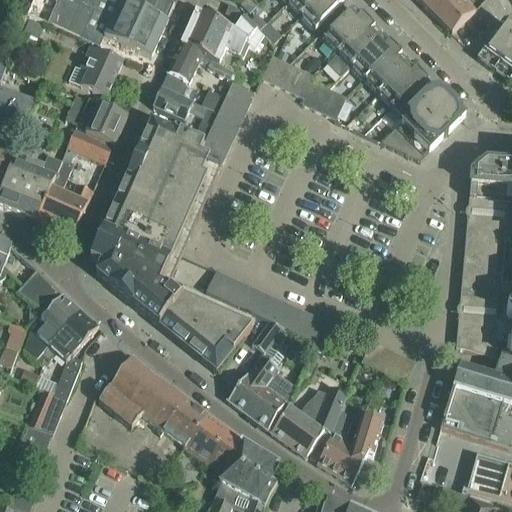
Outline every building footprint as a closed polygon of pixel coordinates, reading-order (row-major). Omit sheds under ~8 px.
[(151,61),(167,25),(139,10),(114,0),(35,0),(27,17),(100,51),(104,40),(151,61)] [(177,0),(114,0),(139,10),(167,25),(177,0)] [(300,21),(320,0),(293,0),(286,7),(300,21)] [(320,0),(300,21),(314,35),(345,5),(340,0),(320,0)] [(435,20),(455,0),(426,0),(421,6),(435,20)] [(475,14),(460,0),(455,0),(435,20),(452,37),(475,14)] [(229,7),(224,17),(235,23),(240,16),(234,10),(229,7)] [(337,58),(371,24),(371,21),(361,21),(353,13),(322,43),(337,58)] [(249,44),(257,32),(250,26),(247,22),(243,19),(239,25),(237,28),(234,33),(196,15),(189,30),(181,49),(203,59),(207,62),(211,64),(219,67),(222,61),(225,53),(241,61),(241,62),(242,63),(249,48),(246,47),(247,43),(249,44)] [(23,34),(40,41),(45,30),(29,22),(23,34)] [(350,71),(381,41),(374,34),(374,24),(371,24),(337,58),(350,71)] [(266,28),(259,34),(265,40),(266,41),(275,33),(268,25),(266,28)] [(511,31),(504,25),(476,62),(511,88),(511,31)] [(364,85),(398,51),(398,48),(388,48),(381,41),(350,71),(364,85)] [(194,76),(203,59),(181,49),(167,78),(161,92),(183,102),(194,76)] [(107,102),(123,65),(90,51),(80,73),(76,71),(69,85),(81,90),(88,93),(107,102)] [(377,99),(408,68),(401,61),(401,51),(398,51),(364,85),(377,99)] [(280,54),(277,62),(278,63),(283,65),(285,66),(288,58),(280,54)] [(283,65),(278,63),(277,62),(272,60),(262,82),(273,87),(283,65)] [(211,64),(208,71),(231,82),(234,75),(234,74),(219,67),(211,64)] [(284,93),(294,70),(286,66),(283,65),(273,87),(284,93)] [(391,112),(425,79),(425,76),(415,75),(408,68),(377,99),(391,112)] [(294,98),(305,75),(294,70),(284,93),(294,98)] [(305,102),(313,86),(316,80),(305,75),(294,98),(305,102)] [(403,125),(434,95),(428,88),(428,79),(425,79),(391,112),(403,125)] [(314,113),(324,91),(313,86),(305,102),(302,108),(314,113)] [(247,113),(254,98),(232,87),(225,102),(225,103),(247,113)] [(0,196),(15,162),(37,106),(0,91),(0,196)] [(324,118),(335,96),(324,91),(314,113),(324,118)] [(215,116),(183,102),(161,92),(152,112),(184,126),(189,115),(203,122),(201,126),(209,130),(215,116)] [(437,92),(434,95),(403,125),(381,147),(420,166),(466,121),(437,92)] [(219,116),(220,114),(225,103),(225,102),(209,94),(202,108),(219,116)] [(346,101),(335,96),(324,118),(336,123),(346,101)] [(65,125),(77,130),(87,105),(75,100),(65,125)] [(242,124),(247,113),(225,103),(220,114),(242,124)] [(127,121),(125,120),(88,104),(83,117),(92,121),(85,138),(113,150),(114,151),(127,121)] [(237,135),(242,124),(220,114),(219,116),(215,125),(237,135)] [(181,259),(222,168),(199,158),(204,147),(151,124),(90,263),(100,268),(95,279),(216,377),(251,332),(170,296),(169,296),(166,295),(168,288),(170,289),(170,288),(169,287),(181,259)] [(232,146),(237,135),(215,125),(210,136),(232,146)] [(113,150),(85,138),(75,134),(67,153),(86,161),(105,169),(113,150)] [(227,157),(232,146),(210,136),(205,146),(227,157)] [(222,168),(227,157),(205,146),(204,147),(199,158),(222,168)] [(36,224),(50,192),(56,179),(62,165),(47,160),(42,173),(28,167),(15,162),(0,196),(0,210),(25,220),(35,224),(36,224)] [(69,169),(62,165),(56,179),(50,192),(36,224),(73,240),(93,196),(77,189),(71,201),(62,196),(73,170),(69,169)] [(464,354),(500,364),(511,368),(511,169),(492,167),(470,186),(456,353),(464,354)] [(0,246),(0,268),(3,270),(10,252),(0,246)] [(46,312),(60,297),(35,275),(22,289),(15,297),(30,307),(30,329),(42,316),(46,312)] [(217,302),(227,280),(216,275),(206,297),(217,302)] [(228,307),(238,285),(227,280),(217,302),(228,307)] [(238,312),(249,290),(238,285),(228,307),(238,312)] [(249,317),(260,295),(249,290),(238,312),(249,317)] [(260,322),(271,300),(260,295),(249,317),(260,322)] [(47,350),(80,315),(62,299),(49,314),(40,323),(46,328),(37,339),(31,334),(24,353),(41,370),(44,359),(42,356),(47,350)] [(271,327),(281,305),(271,300),(260,322),(269,326),(271,327)] [(282,332),(292,310),(281,305),(271,327),(282,332)] [(293,337),(303,315),(292,310),(282,332),(293,337)] [(74,359),(98,332),(80,315),(47,350),(42,356),(44,359),(49,363),(54,357),(66,367),(53,398),(67,404),(81,370),(81,365),(74,359)] [(304,342),(314,320),(303,315),(293,337),(304,342)] [(315,347),(325,325),(314,320),(304,342),(315,347)] [(326,360),(339,331),(325,325),(315,347),(312,354),(326,360)] [(265,356),(282,332),(271,327),(269,326),(252,348),(265,356)] [(3,347),(6,349),(17,354),(25,334),(10,328),(3,347)] [(372,373),(382,351),(371,346),(361,368),(372,373)] [(0,368),(10,372),(17,354),(6,349),(0,364),(0,368)] [(383,378),(393,356),(382,351),(372,373),(383,378)] [(276,376),(278,374),(277,373),(284,363),(273,354),(265,364),(260,360),(227,405),(247,419),(278,377),(276,376)] [(415,366),(414,366),(393,356),(383,378),(405,388),(415,366)] [(164,435),(186,404),(151,378),(131,361),(98,406),(131,432),(136,427),(143,419),(164,435)] [(511,455),(511,368),(500,364),(493,381),(458,370),(458,371),(458,372),(451,394),(448,394),(448,395),(451,396),(446,414),(444,414),(443,418),(444,418),(440,433),(511,455)] [(20,386),(35,392),(40,379),(25,373),(20,386)] [(267,434),(285,406),(289,408),(295,391),(286,384),(278,377),(247,419),(267,434)] [(340,415),(341,411),(346,400),(330,392),(328,398),(318,394),(316,399),(313,402),(309,406),(305,410),(300,416),(299,418),(289,410),(270,436),(306,462),(324,436),(330,440),(340,415)] [(53,440),(67,405),(67,404),(53,398),(44,395),(30,430),(34,432),(53,440)] [(243,445),(209,420),(186,404),(164,435),(185,451),(183,453),(223,481),(241,448),(243,445)] [(334,479),(351,448),(343,443),(353,422),(340,415),(330,440),(331,441),(317,469),(334,479)] [(367,459),(373,462),(383,428),(361,422),(352,449),(351,448),(334,479),(351,489),(367,459)] [(28,430),(21,450),(46,458),(52,442),(53,440),(34,432),(30,430),(28,430)] [(251,506),(248,511),(264,511),(269,500),(277,488),(270,484),(278,471),(241,448),(223,481),(219,488),(219,492),(211,511),(232,511),(238,498),(251,506)] [(511,511),(511,470),(494,465),(488,483),(446,468),(445,470),(426,463),(419,484),(469,502),(508,511),(511,511)] [(34,475),(24,471),(17,491),(27,494),(34,475)] [(431,496),(420,492),(416,503),(427,507),(431,496)] [(31,511),(35,503),(16,496),(10,511),(31,511)] [(348,511),(349,510),(321,498),(316,511),(348,511)] [(508,511),(469,502),(465,511),(508,511)]
